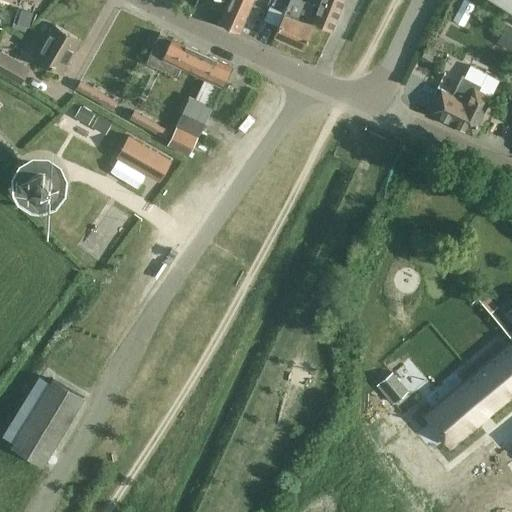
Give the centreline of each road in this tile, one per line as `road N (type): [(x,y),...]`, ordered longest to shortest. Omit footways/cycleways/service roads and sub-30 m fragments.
road 1 (residential): [(41,511),(197,240),(312,78)]
road 2 (residential): [(312,78),(149,0)]
road 3 (residential): [(511,171),(372,102)]
